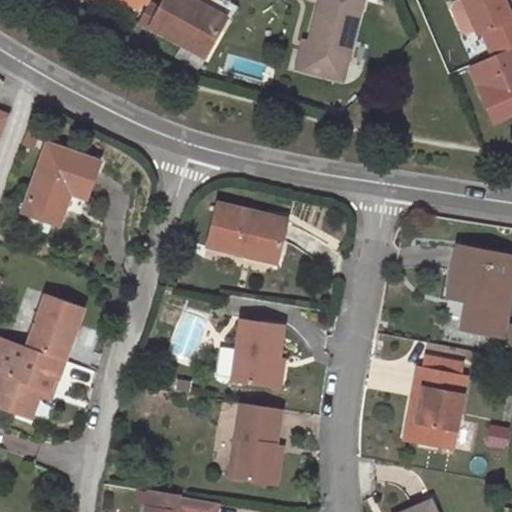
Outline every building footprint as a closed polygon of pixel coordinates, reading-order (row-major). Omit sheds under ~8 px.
[(232,12),(210,0),(165,0),(155,18),(210,50),(232,12)] [(367,0),(325,0),(310,66),(349,74),(367,0)] [(483,26),(471,0),(459,0),(457,5),(467,27),(474,30),(483,26)] [(498,52),(511,46),(511,0),(471,0),(483,26),(484,28),(488,27),(498,52)] [(511,92),(511,46),(498,52),(476,62),(493,101),(511,92)] [(500,119),(511,114),(511,92),(493,101),(500,119)] [(0,105),(0,135),(10,109),(0,105)] [(95,159),(45,141),(20,214),(53,227),(62,197),(82,204),(95,159)] [(283,230),(211,215),(203,251),(239,259),(242,254),(276,261),(283,230)] [(447,240),(441,271),(459,277),(456,296),(452,329),(492,335),(506,252),(447,240)] [(438,292),(456,296),(459,277),(441,271),(438,292)] [(55,343),(63,347),(78,317),(40,303),(21,349),(50,361),(55,343)] [(275,331),(232,324),(222,388),(265,395),(269,368),(275,331)] [(0,358),(0,414),(19,421),(25,404),(27,392),(34,393),(38,384),(46,386),(56,363),(50,361),(21,349),(6,342),(0,358)] [(56,363),(63,347),(55,343),(50,361),(56,363)] [(60,363),(56,379),(89,386),(93,370),(60,363)] [(280,370),(269,368),(265,395),(276,397),(280,370)] [(411,368),(408,385),(422,388),(413,445),(449,450),(460,377),(411,368)] [(36,408),(46,386),(38,384),(34,393),(27,392),(25,404),(36,408)] [(398,442),(413,445),(422,388),(408,385),(398,442)] [(213,485),(256,493),(264,452),(270,419),(228,411),(213,485)] [(482,426),(482,449),(505,449),(505,426),(482,426)] [(264,452),(256,493),(265,496),(274,456),(264,452)] [(170,511),(174,502),(137,495),(134,511),(170,511)]
